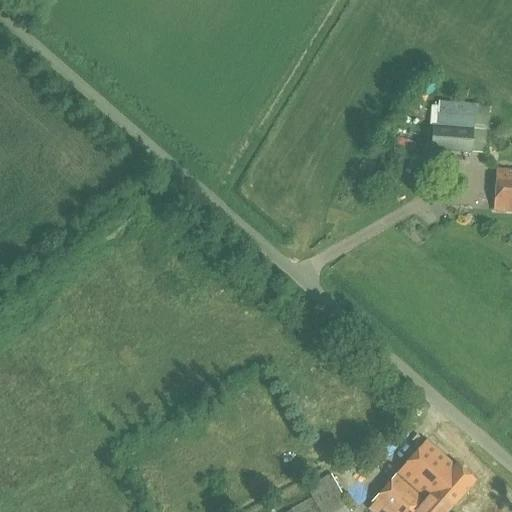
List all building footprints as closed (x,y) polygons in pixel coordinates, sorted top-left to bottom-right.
[(431,125),(430,151),(471,154),(471,153),(486,154),(487,130),(473,128),(473,115),(478,116),(479,105),(437,102),(437,113),(436,125),(431,125)] [(414,143),(399,138),(396,145),(411,151),(414,143)] [(412,153),(407,163),(420,169),(425,159),(412,153)] [(511,169),(496,169),(493,210),(511,211),(511,169)] [(448,511),(454,505),(475,482),(427,440),(397,474),(372,503),(383,511),(448,511)] [(305,487),(311,497),(284,511),(350,511),(352,511),(331,473),(305,487)]
